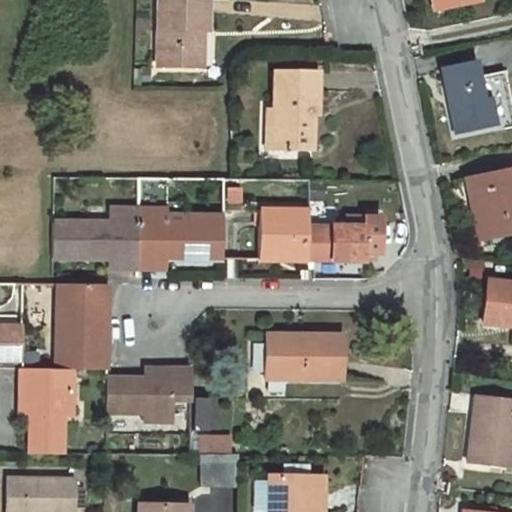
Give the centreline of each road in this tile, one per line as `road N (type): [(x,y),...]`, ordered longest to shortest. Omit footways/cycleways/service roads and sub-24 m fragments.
road 1 (residential): [(434,294),(380,0)]
road 2 (residential): [(434,294),(208,296),(151,326)]
road 3 (residential): [(418,511),(434,294)]
